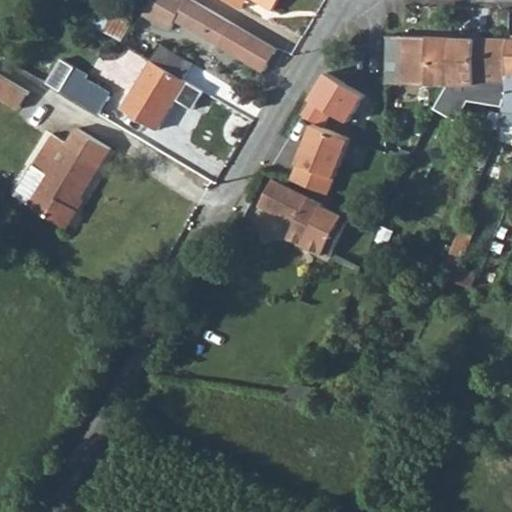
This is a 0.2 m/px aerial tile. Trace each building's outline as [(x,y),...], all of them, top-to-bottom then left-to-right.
[(195,0),(146,0),(142,9),(168,25),(173,16),(264,73),(278,50),(195,0)] [(228,0),(232,2),(232,0),(255,0),(274,11),(280,0),(228,0)] [(232,0),(232,2),(243,9),(248,0),(232,0)] [(131,21),(124,17),(106,8),(96,24),(115,34),(122,38),(131,21)] [(453,36),(389,33),(387,83),(450,84),(453,36)] [(487,96),(505,95),(507,85),(507,38),(453,36),(450,84),(487,85),(487,96)] [(511,38),(507,38),(507,85),(505,95),(503,112),(500,125),(511,125),(511,38)] [(162,46),(154,59),(186,79),(194,66),(162,46)] [(86,79),(87,78),(60,61),(45,83),(100,115),(111,99),(110,94),(86,79)] [(197,111),(207,93),(153,61),(124,109),(159,132),(178,100),(197,111)] [(0,97),(16,107),(29,89),(0,72),(0,97)] [(487,135),(497,136),(500,125),(503,112),(492,111),(487,135)] [(294,163),(288,177),(323,193),(347,137),(309,122),(292,162),(294,163)] [(52,134),(34,164),(16,195),(33,206),(70,228),(81,209),(74,205),(78,196),(83,198),(112,147),(77,127),(68,143),(52,134)] [(312,197),(274,178),(261,204),(298,223),(291,237),(331,257),(349,221),(309,201),(312,197)] [(367,202),(385,211),(394,192),(383,186),(380,190),(375,187),(367,202)] [(469,241),(458,237),(447,264),(442,278),(472,290),(478,277),(458,268),(469,241)] [(289,398),(314,401),(316,388),(291,385),(289,398)]
